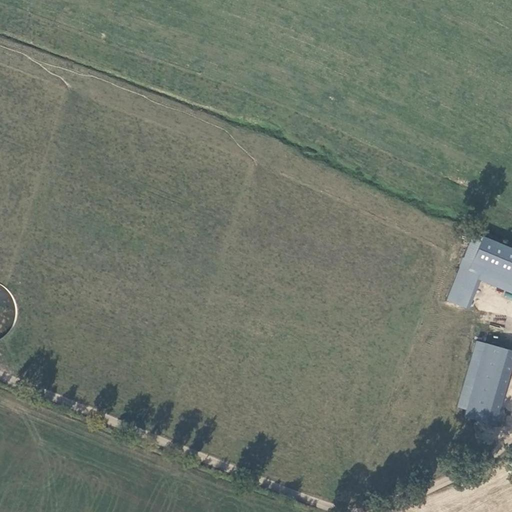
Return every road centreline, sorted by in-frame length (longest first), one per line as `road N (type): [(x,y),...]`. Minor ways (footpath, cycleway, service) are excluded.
road 1 (track): [(350,511),(0,373)]
road 2 (track): [(511,444),(373,511)]
